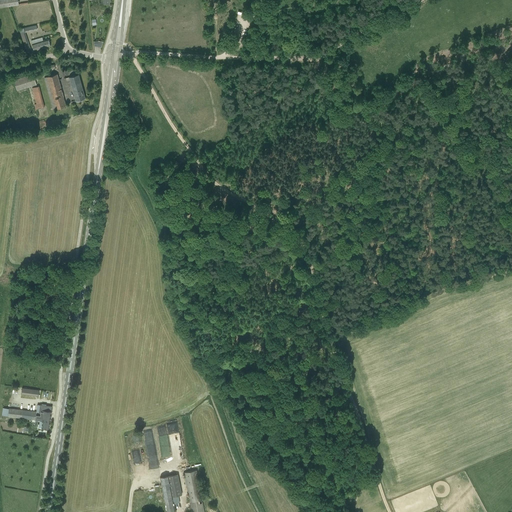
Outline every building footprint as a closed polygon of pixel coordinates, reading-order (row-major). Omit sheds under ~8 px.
[(20,29),(27,53),(30,52),(25,33),(37,30),(36,25),(24,28),(20,29)] [(43,37),(31,41),(34,51),(51,46),(49,39),(43,40),(43,37)] [(17,91),(37,85),(34,74),(14,80),(17,91)] [(44,78),(54,110),(67,106),(57,74),(44,78)] [(70,80),(71,84),(76,101),(85,98),(83,89),(79,74),(72,76),(69,77),(65,78),(66,81),(70,80)] [(35,109),(44,107),(39,86),(32,87),(36,104),(34,104),(35,109)] [(61,119),(45,122),(44,120),(39,121),(40,129),(62,125),(61,119)] [(52,407),(40,405),(39,414),(36,413),(37,412),(9,408),(8,416),(35,420),(42,421),(41,428),(49,429),(51,412),(51,411),(52,407)] [(184,472),(190,502),(191,511),(204,511),(196,470),(184,472)] [(173,475),(160,477),(166,511),(170,511),(175,511),(174,504),(180,503),(178,495),(182,495),(178,474),(173,475)]
